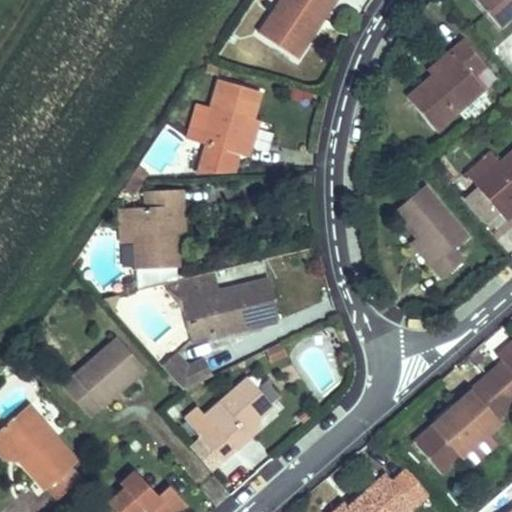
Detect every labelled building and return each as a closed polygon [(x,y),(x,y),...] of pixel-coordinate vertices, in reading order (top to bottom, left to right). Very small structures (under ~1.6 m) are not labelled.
[(280,0),(258,33),(296,59),(319,26),(314,23),(328,2),(332,5),(335,0),(280,0)] [(511,0),(475,0),(499,27),(511,16),(511,0)] [(314,23),(319,26),(332,5),(328,2),(314,23)] [(407,98),(435,130),(484,89),(473,76),(485,65),(464,41),(451,52),(455,57),(432,76),(407,98)] [(428,71),(432,76),(455,57),(451,52),(428,71)] [(473,76),(484,89),(496,78),(485,65),(473,76)] [(206,145),(197,175),(232,173),(238,154),(248,157),(256,128),(250,126),(251,120),(259,92),(219,80),(211,110),(201,143),(206,145)] [(186,139),(201,143),(211,110),(196,105),(186,139)] [(500,214),(506,221),(511,216),(511,151),(498,163),(475,183),(474,184),(476,187),(500,214)] [(467,175),(475,183),(498,163),(490,155),(467,175)] [(137,166),(129,177),(144,177),(147,172),(137,166)] [(144,177),(129,177),(122,189),(131,195),(144,177)] [(455,248),(467,238),(423,186),(394,211),(417,237),(438,262),(448,273),(465,259),(455,248)] [(465,197),(488,223),(500,214),(476,187),(465,197)] [(176,267),(178,267),(177,235),(175,208),(183,207),(182,190),(145,192),(145,208),(133,209),(135,243),(136,269),(176,267)] [(175,208),(177,235),(184,235),(183,207),(175,208)] [(120,244),(135,243),(133,209),(118,209),(120,244)] [(411,242),(442,279),(448,273),(417,237),(411,242)] [(135,269),(136,290),(165,283),(177,281),(176,267),(136,269),(135,269)] [(181,301),(219,292),(214,272),(177,281),(165,283),(167,292),(184,312),(181,301)] [(184,312),(191,342),(278,321),(269,280),(219,292),(181,301),(184,312)] [(102,298),(112,309),(117,295),(102,298)] [(101,408),(144,370),(116,338),(72,375),(101,408)] [(511,340),(496,355),(503,363),(511,355),(511,340)] [(266,350),(271,361),(284,354),(280,344),(266,350)] [(468,354),(477,364),(483,359),(474,349),(468,354)] [(161,366),(183,390),(212,376),(203,359),(187,368),(174,354),(161,366)] [(511,355),(503,363),(511,373),(511,355)] [(511,403),(511,402),(511,373),(503,363),(488,376),(511,403)] [(61,385),(89,418),(101,408),(72,375),(61,385)] [(471,391),(494,418),(511,403),(488,376),(471,391)] [(183,419),(221,462),(234,450),(230,445),(254,424),(273,407),(270,404),(257,389),(246,377),(203,415),(196,407),(183,419)] [(257,389),(270,404),(281,394),(268,379),(257,389)] [(413,443),(441,474),(461,456),(486,435),(499,423),(494,418),(471,391),(457,404),(460,408),(440,426),(437,422),(413,443)] [(437,422),(440,426),(460,408),(457,404),(453,400),(433,418),(437,422)] [(47,488),(57,499),(80,480),(70,468),(77,462),(28,405),(0,428),(0,439),(6,446),(6,456),(7,456),(15,456),(44,490),(47,488)] [(230,445),(234,450),(258,429),(254,424),(230,445)] [(461,456),(472,468),(496,446),(486,435),(461,456)] [(408,470),(393,483),(413,507),(429,494),(408,470)] [(104,505),(109,511),(141,511),(143,510),(144,511),(181,511),(187,506),(169,486),(157,497),(133,471),(119,484),(123,488),(104,505)] [(332,511),(408,511),(413,507),(393,483),(385,474),(347,507),(344,503),(332,511)]
